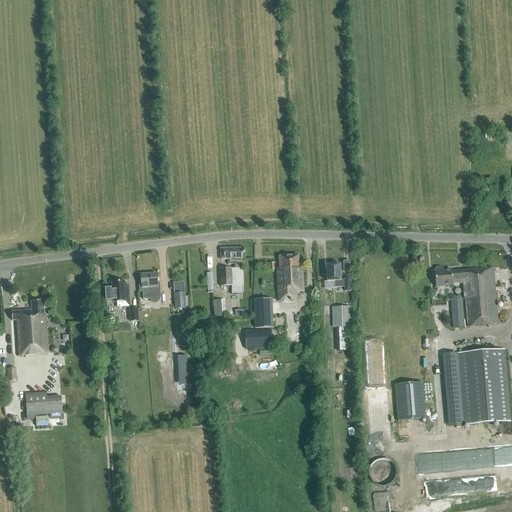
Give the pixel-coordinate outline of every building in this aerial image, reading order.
[(243,260),(243,250),(221,251),(221,260),(227,260),(227,265),(234,265),(234,269),(219,269),(220,287),(231,287),(231,294),(244,293),(242,268),(241,268),(241,260),(243,260)] [(280,269),(277,269),(278,294),(291,293),(291,302),(296,301),(296,293),(303,293),(301,263),(299,263),(299,257),(280,258),(280,269)] [(351,292),(350,280),(344,280),(344,282),(340,282),(340,266),(327,267),(327,283),(335,282),(335,289),(344,288),(344,292),(351,292)] [(498,325),(493,269),(451,272),(451,271),(444,271),(444,269),(443,268),(437,269),(436,270),(436,272),(435,272),(436,288),(453,287),(453,284),(464,283),(468,328),(498,325)] [(157,290),(156,275),(140,276),(141,286),(138,286),(139,293),(142,293),(142,301),(150,300),(150,302),(152,304),(154,304),(156,303),(158,302),(158,300),(160,300),(159,290),(157,290)] [(124,288),(124,283),(111,283),(112,291),(111,291),(110,289),(104,289),(105,302),(111,301),(112,301),(112,302),(116,302),(117,308),(129,307),(128,288),(124,288)] [(173,295),(174,310),(184,309),(184,295),(173,295)] [(224,313),(223,300),(213,301),(214,314),(224,313)] [(273,328),(272,300),(253,301),(255,329),(273,328)] [(464,328),(462,300),(451,301),(454,329),(464,328)] [(48,356),(45,316),(43,316),(42,302),(30,303),(31,312),(11,313),(12,322),(16,322),(18,358),(48,356)] [(350,328),(350,309),(333,309),(334,328),(350,328)] [(137,310),(129,311),(130,323),(138,322),(137,310)] [(271,331),(245,332),(245,350),(259,350),(259,356),(271,355),(271,331)] [(510,423),(504,351),(458,355),(464,427),(510,423)] [(18,378),(17,378),(16,369),(6,370),(7,385),(18,384),(18,378)] [(395,386),(398,422),(425,420),(422,384),(395,386)] [(63,415),(62,400),(48,401),(48,395),(27,396),(28,418),(63,415)] [(50,426),(50,416),(38,417),(38,426),(50,426)] [(387,460),(384,460),(381,460),(378,461),(374,462),(372,464),(370,467),(369,471),(368,474),(369,478),(370,480),(372,483),(375,485),(378,486),(382,487),(387,486),(390,484),(393,482),(395,477),(396,473),(396,470),(395,467),(394,465),(392,463),(390,461),(387,460)] [(471,483),(483,484),(483,468),(471,467),(471,483)]
